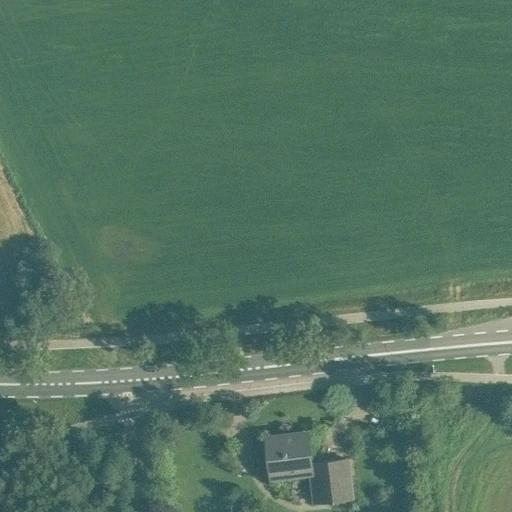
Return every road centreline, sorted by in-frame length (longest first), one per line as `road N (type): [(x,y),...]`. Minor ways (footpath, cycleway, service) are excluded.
road 1 (secondary): [(511,343),(122,380)]
road 2 (unclassified): [(133,511),(122,380)]
road 3 (secondary): [(122,380),(0,383)]
